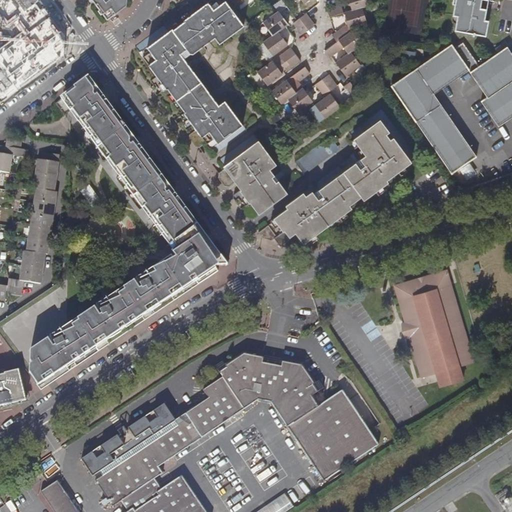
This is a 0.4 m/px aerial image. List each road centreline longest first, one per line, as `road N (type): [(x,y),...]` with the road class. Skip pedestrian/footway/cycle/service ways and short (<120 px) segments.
road 1 (residential): [(265,276),(0,442)]
road 2 (residential): [(265,276),(97,51)]
road 3 (residential): [(511,214),(265,276)]
road 4 (residential): [(0,122),(97,51)]
